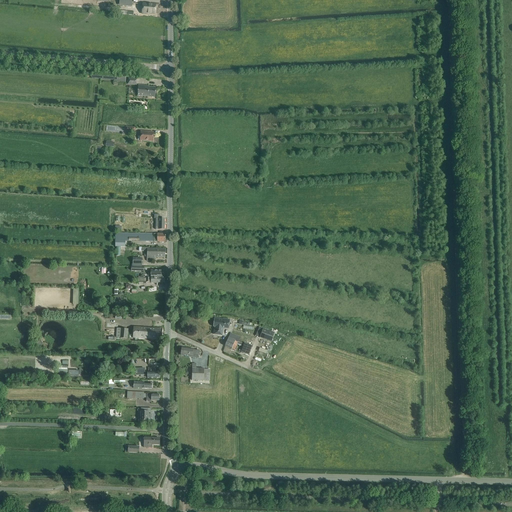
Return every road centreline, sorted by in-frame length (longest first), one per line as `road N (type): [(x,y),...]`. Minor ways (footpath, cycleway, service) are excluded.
road 1 (tertiary): [(167,429),(170,68)]
road 2 (tertiary): [(438,480),(178,470)]
road 3 (unclassified): [(170,68),(0,52)]
road 4 (unclassified): [(167,429),(0,423)]
